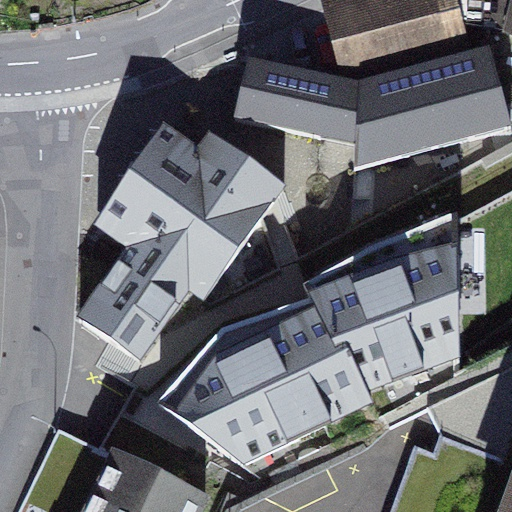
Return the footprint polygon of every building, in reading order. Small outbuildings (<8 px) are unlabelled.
[(459,38),(448,0),(329,0),(346,67),(459,38)] [(251,57),(238,116),(356,138),(357,170),(507,126),(486,49),(358,82),(251,57)] [(83,318),(137,354),(188,279),(202,289),(276,182),(207,135),(198,149),(170,130),(106,226),(133,245),(83,318)] [(179,405),(245,462),(371,402),(368,395),(461,351),(455,242),(394,254),(313,287),(321,303),(225,349),(179,405)] [(190,511),(196,501),(113,462),(88,511),(190,511)]
